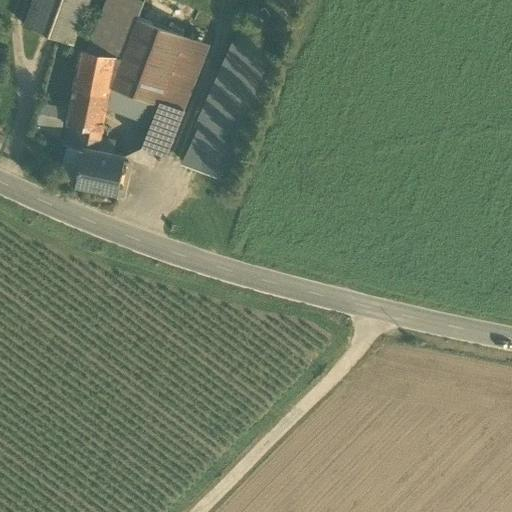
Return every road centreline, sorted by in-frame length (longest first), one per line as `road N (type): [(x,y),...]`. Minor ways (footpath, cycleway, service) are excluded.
road 1 (secondary): [(511,340),(220,275),(76,223),(0,183)]
road 2 (track): [(214,511),(364,359),(389,316)]
